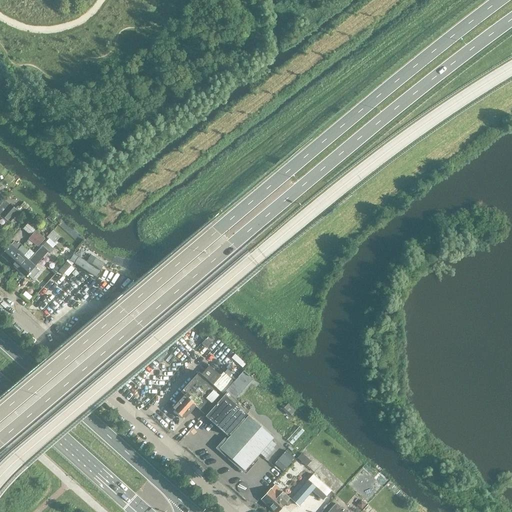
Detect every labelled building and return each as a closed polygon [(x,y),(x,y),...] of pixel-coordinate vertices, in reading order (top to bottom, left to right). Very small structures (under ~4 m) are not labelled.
[(2,203),(0,205),(0,216),(1,216),(8,221),(17,211),(13,207),(5,200),(2,203)] [(29,237),(35,230),(28,224),(22,231),(29,237)] [(38,247),(44,239),(35,232),(29,239),(38,247)] [(2,256),(10,263),(24,247),(19,243),(17,244),(14,242),(2,256)] [(51,254),(54,250),(46,242),(42,246),(51,254)] [(24,247),(10,263),(18,270),(27,259),(24,256),(27,253),(24,250),(25,249),(24,247)] [(27,259),(18,270),(26,277),(44,257),(38,252),(29,261),(27,259)] [(87,263),(73,255),(70,261),(75,263),(74,265),(96,279),(104,265),(91,256),(87,263)] [(199,371),(198,372),(180,393),(177,396),(181,399),(172,409),(184,419),(195,406),(204,414),(207,411),(223,393),(199,371)] [(247,413),(233,401),(252,379),(243,371),(224,393),(223,393),(207,411),(231,433),(247,413)] [(273,439),(248,416),(220,448),(244,470),(273,439)] [(283,471),(295,457),(287,450),(275,463),(283,471)] [(299,506),(313,491),(323,500),(331,491),(313,475),(291,499),(299,506)] [(289,499),(282,492),(275,486),(271,490),(271,489),(270,490),(261,500),(269,507),(274,511),(278,511),(286,504),(288,506),(292,502),(288,499),(289,499)]
